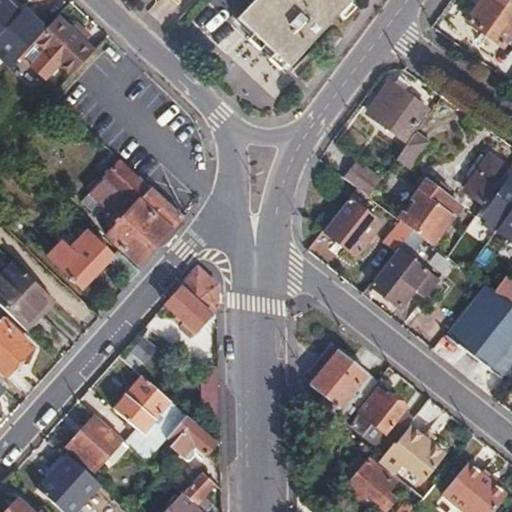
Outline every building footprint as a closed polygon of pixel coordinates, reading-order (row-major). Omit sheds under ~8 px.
[(5,0),(0,0),(0,36),(21,14),(5,0)] [(161,0),(149,13),(167,30),(196,0),(161,0)] [(259,0),(241,20),(289,66),(348,4),(343,0),(259,0)] [(511,8),(500,0),(481,0),(466,21),(501,46),(511,31),(511,8)] [(25,9),(21,14),(0,36),(0,59),(10,69),(37,41),(47,30),(25,9)] [(60,20),(23,59),(43,78),(53,67),(49,64),(55,58),(74,76),(95,54),(84,43),(89,37),(79,27),(73,33),(60,20)] [(389,84),(369,112),(376,118),(374,121),(403,141),(425,110),(389,84)] [(19,113),(0,132),(0,137),(8,145),(11,142),(23,130),(25,128),(30,123),(19,113)] [(23,130),(11,142),(21,152),(33,140),(27,134),(23,130)] [(426,143),(414,134),(396,159),(409,168),(426,143)] [(105,223),(126,201),(134,208),(109,236),(140,266),(183,217),(153,188),(151,190),(114,155),(112,151),(95,170),(104,179),(84,202),(105,223)] [(482,205),(508,170),(487,157),(466,187),(467,195),(482,205)] [(343,177),(370,195),(381,179),(355,161),(343,177)] [(511,178),(509,176),(478,218),(483,222),(480,227),(490,234),(511,203),(511,178)] [(410,214),(403,224),(412,231),(423,239),(432,246),(459,207),(426,184),(406,211),(410,214)] [(467,195),(459,207),(474,218),(482,205),(467,195)] [(346,201),(322,232),(353,255),(377,224),(346,201)] [(511,206),(494,232),(511,244),(511,206)] [(382,242),(395,253),(397,251),(412,231),(403,224),(398,221),(382,242)] [(397,251),(407,259),(423,239),(412,231),(397,251)] [(63,244),(50,258),(82,289),(111,257),(86,234),(70,250),(63,244)] [(395,253),(369,285),(398,308),(407,296),(419,305),(437,282),(407,259),(397,251),(395,253)] [(13,263),(0,276),(0,305),(9,315),(21,326),(38,307),(42,311),(52,300),(13,263)] [(195,269),(165,303),(181,318),(194,330),(215,307),(215,285),(195,269)] [(511,281),(504,276),(492,293),(511,306),(511,281)] [(484,286),(444,336),(466,353),(500,379),(511,363),(511,306),(492,293),(484,286)] [(38,307),(21,326),(24,329),(42,311),(38,307)] [(194,330),(181,318),(177,322),(190,334),(194,330)] [(5,323),(0,327),(0,373),(4,378),(31,349),(5,323)] [(323,397),(314,408),(332,423),(349,402),(356,408),(375,384),(337,353),(311,386),(323,397)] [(114,409),(135,429),(140,432),(168,401),(141,378),(114,409)] [(377,392),(349,426),(362,437),(372,425),(384,435),(387,431),(402,412),(405,409),(389,395),(386,399),(377,392)] [(135,429),(124,442),(146,461),(185,416),(168,401),(140,432),(135,429)] [(402,412),(387,431),(398,439),(413,420),(402,412)] [(93,417),(67,445),(93,470),(119,441),(93,417)] [(187,417),(168,440),(172,445),(170,448),(183,460),(190,460),(198,451),(204,457),(217,444),(187,417)] [(393,445),(379,463),(394,477),(404,465),(424,481),(431,474),(445,455),(410,429),(396,446),(393,445)] [(73,511),(99,485),(65,454),(35,488),(61,511),(73,511)] [(481,472),(467,461),(442,493),(465,511),(490,511),(506,492),(481,472)] [(370,462),(347,489),(373,511),(384,511),(394,501),(387,495),(395,485),(370,462)] [(182,475),(191,485),(200,474),(195,469),(192,473),(187,469),(182,475)] [(191,485),(182,494),(195,506),(203,498),(214,485),(201,473),(200,474),(191,485)] [(203,498),(195,506),(201,511),(207,511),(212,506),(203,498)] [(197,511),(184,499),(172,511),(197,511)] [(29,511),(17,500),(4,511),(29,511)] [(409,511),(412,509),(406,503),(398,511),(409,511)]
